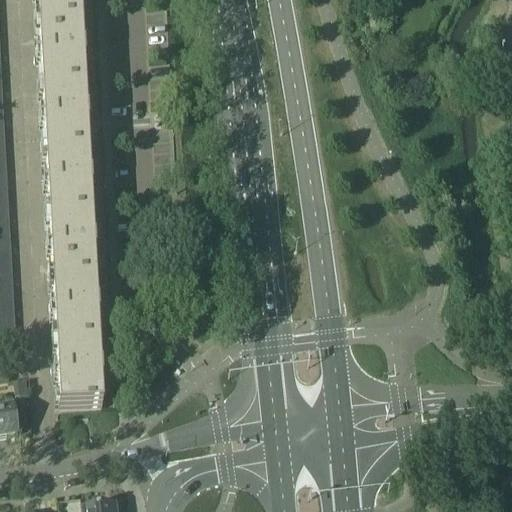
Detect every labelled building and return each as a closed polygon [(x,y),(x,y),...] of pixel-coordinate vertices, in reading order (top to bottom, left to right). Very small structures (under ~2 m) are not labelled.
[(34,0),(36,31),(80,29),(78,0),(34,0)] [(36,31),(40,95),(83,93),(80,29),(36,31)] [(40,95),(43,159),(87,157),(83,93),(40,95)] [(43,159),(47,223),(90,221),(87,157),(43,159)] [(47,223),(50,287),(94,285),(90,221),(47,223)] [(0,241),(0,253),(8,254),(8,242),(0,241)] [(0,253),(0,265),(9,266),(8,254),(0,253)] [(0,265),(0,277),(10,277),(9,266),(0,265)] [(0,277),(0,289),(10,289),(10,277),(0,277)] [(50,287),(53,351),(97,349),(94,285),(50,287)] [(0,289),(0,302),(11,301),(10,289),(0,289)] [(0,302),(0,314),(12,313),(11,301),(0,302)] [(0,314),(0,326),(12,325),(12,313),(0,314)] [(0,326),(0,338),(13,337),(12,325),(0,326)] [(0,338),(0,350),(13,349),(13,337),(0,338)] [(13,349),(0,350),(0,362),(14,362),(13,349)] [(97,349),(53,351),(57,416),(100,413),(97,349)] [(11,411),(0,413),(0,443),(16,441),(11,411)]
